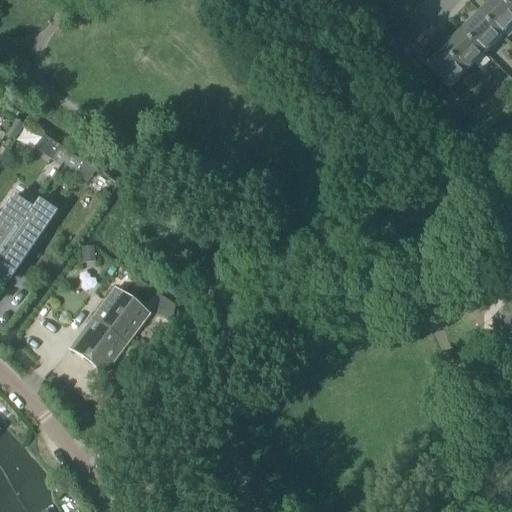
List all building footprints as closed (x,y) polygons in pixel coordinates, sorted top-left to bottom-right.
[(382,13),(388,20),(402,7),(395,0),(382,13)] [(511,10),(501,0),(493,0),(480,14),(503,36),(511,27),(511,10)] [(511,0),(501,0),(511,10),(511,0)] [(480,14),(462,32),(485,54),(503,36),(480,14)] [(462,32),(444,49),(467,72),(485,54),(462,32)] [(467,72),(444,49),(426,68),(449,90),(467,72)] [(499,96),(502,98),(511,88),(511,81),(509,78),(495,91),(499,96)] [(482,114),(484,116),(498,103),(495,100),(491,96),(477,109),(482,114)] [(23,127),(15,121),(14,120),(2,139),(12,145),(23,127)] [(59,168),(62,165),(68,155),(59,148),(54,155),(49,161),(59,168)] [(68,155),(62,165),(75,174),(82,164),(68,155)] [(0,254),(27,213),(10,202),(10,201),(9,200),(0,213),(0,254)] [(27,213),(0,254),(0,273),(9,280),(8,280),(9,281),(28,254),(31,256),(32,257),(45,238),(44,237),(44,238),(40,235),(53,217),(52,217),(35,206),(35,205),(34,204),(28,213),(27,213)] [(80,250),(81,260),(93,259),(92,249),(80,250)] [(68,351),(102,376),(148,316),(115,291),(94,318),(68,351)] [(160,317),(171,320),(173,309),(162,307),(160,317)] [(40,495),(52,511),(69,511),(51,487),(46,486),(41,489),(40,495)]
